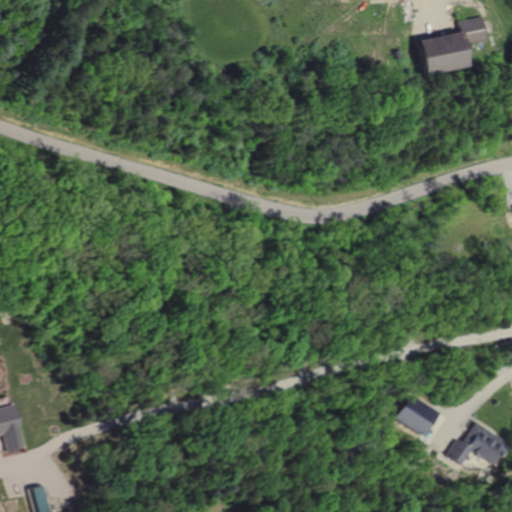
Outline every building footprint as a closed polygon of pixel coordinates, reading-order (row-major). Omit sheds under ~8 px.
[(408,38),(413,73),(460,66),(457,45),(480,41),(476,17),(452,20),(453,31),(408,38)] [(433,412),(404,395),(389,420),(418,437),(433,412)] [(0,406),(0,445),(1,451),(18,447),(8,404),(0,406)] [(457,465),(465,452),(485,464),(499,439),(469,422),(457,443),(451,439),(441,456),(457,465)] [(24,488),(30,511),(40,511),(46,511),(39,484),(24,488)]
